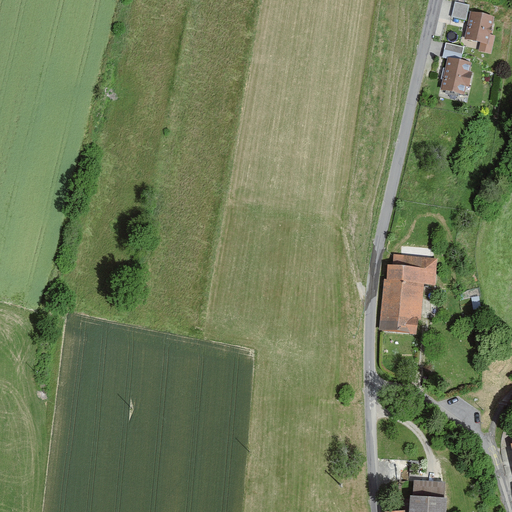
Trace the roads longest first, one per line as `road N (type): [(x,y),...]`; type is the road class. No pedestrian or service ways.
road 1 (tertiary): [(371,386),(374,266),(433,0)]
road 2 (residential): [(511,511),(481,437),(435,402),(371,386)]
road 3 (tertiary): [(376,511),(371,386)]
